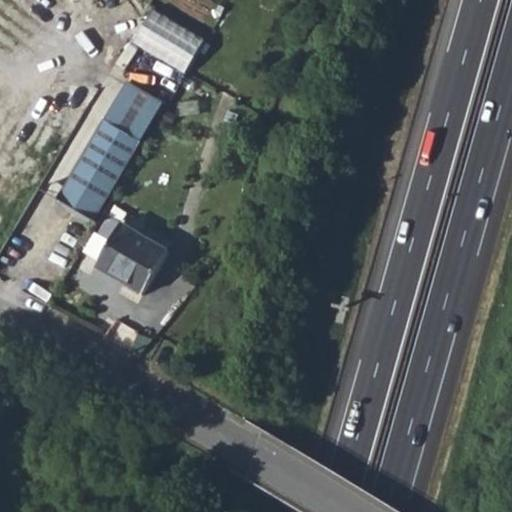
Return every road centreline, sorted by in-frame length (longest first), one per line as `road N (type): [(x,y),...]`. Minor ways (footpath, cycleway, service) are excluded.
road 1 (trunk): [(480,0),(336,511)]
road 2 (trunk): [(386,511),(511,66)]
road 3 (residential): [(350,511),(0,312)]
